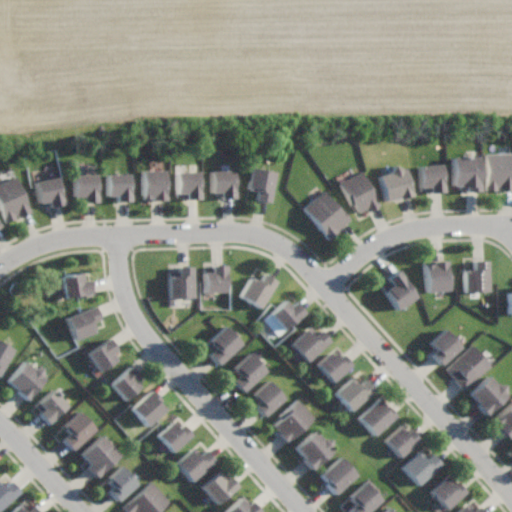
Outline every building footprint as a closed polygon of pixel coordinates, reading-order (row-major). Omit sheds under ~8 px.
[(484,153),(510,152),(511,174),(511,190),(499,190),(499,185),(496,186),(496,189),(485,189),(484,153)] [(480,191),(466,191),(466,186),(459,187),(459,185),(451,185),(450,158),(478,157),(480,191)] [(377,175),(387,171),(391,164),(400,169),(402,168),(410,194),(393,199),(393,197),(384,200),(377,175)] [(439,164),(441,191),(428,192),(428,189),(419,190),(417,166),(439,164)] [(273,172),(267,202),(254,199),(255,190),(245,188),(250,167),(273,172)] [(162,170),(163,198),(151,199),(151,196),(147,196),(147,198),(140,198),(139,170),(162,170)] [(175,171),(198,170),(198,198),(185,198),(185,196),(175,197),(175,171)] [(231,170),(232,196),(219,196),(219,191),(209,191),(209,170),(231,170)] [(359,170),(378,204),(367,210),(365,207),(357,212),(352,202),(349,204),(337,183),(359,170)] [(129,200),(116,200),(116,196),(106,196),(106,174),(129,173),(129,200)] [(71,174),(95,174),(95,201),(82,201),(82,197),(72,197),(71,174)] [(0,180),(13,175),(29,211),(17,216),(15,212),(12,213),(14,217),(4,221),(0,212),(0,180)] [(55,177),(60,203),(47,206),(46,200),(37,202),(33,181),(55,177)] [(301,205),(321,189),(336,208),(339,206),(348,217),(333,230),(334,231),(327,237),(301,205)] [(448,289),(425,290),(423,261),(446,260),(448,289)] [(485,260),(486,291),(462,291),(462,270),(472,269),(472,260),(485,260)] [(190,265),(190,296),(167,296),(167,274),(168,274),(168,270),(176,270),(176,265),(190,265)] [(224,291),(203,291),(203,268),(210,268),(210,265),(224,265),(224,291)] [(414,295),(395,308),(383,290),(385,288),(384,286),(389,283),(385,277),(397,269),(414,295)] [(86,280),(89,279),(91,295),(79,297),(78,295),(64,297),(61,276),(85,272),(86,280)] [(258,307),(237,295),(248,276),(256,281),(261,274),(273,280),(258,307)] [(284,300),(289,306),(293,303),(301,313),(277,335),(263,319),(284,300)] [(63,316),(92,306),(97,318),(89,321),(92,331),(71,338),(63,316)] [(240,342),(217,363),(207,352),(210,349),(204,342),(223,324),(240,342)] [(309,326),(315,332),(317,330),(326,340),(304,361),(301,358),(297,362),(290,355),(295,350),(288,343),(303,329),(305,330),(309,326)] [(459,346),(440,362),(431,352),(434,349),(428,341),(444,328),(459,346)] [(114,349),(113,350),(118,357),(98,370),(86,352),(107,338),(114,349)] [(0,342),(11,349),(0,368),(0,342)] [(489,365),(462,389),(443,367),(471,343),(489,365)] [(264,371),(240,391),(231,381),(237,376),(230,368),(248,353),(264,371)] [(348,364),(329,381),(313,364),(326,353),(328,355),(330,353),(335,358),(339,354),(348,364)] [(31,368),(40,368),(41,376),(44,378),(26,399),(5,381),(23,361),(31,368)] [(128,367),(137,377),(136,379),(141,384),(123,400),(109,385),(128,367)] [(505,396),(484,415),(474,404),(476,403),(467,394),(486,376),(493,384),(502,384),(502,393),(505,396)] [(371,389),(348,409),(333,391),(348,378),(349,380),(351,379),(355,384),(362,378),(371,389)] [(282,398),(262,415),(254,405),(258,402),(251,393),(267,380),(282,398)] [(52,390),(66,406),(46,423),(38,413),(42,409),(37,403),(52,390)] [(149,390),(157,400),(155,402),(162,410),(144,425),(129,407),(149,390)] [(392,417),(371,435),(355,417),(378,397),(394,415),(392,417)] [(314,418),(287,442),(272,426),(282,417),(279,415),(296,399),(314,418)] [(511,400),(511,430),(505,437),(496,427),(497,425),(491,419),(511,399),(511,400)] [(94,427),(71,448),(61,438),(68,431),(61,424),(77,409),(94,427)] [(175,428),(180,424),(189,435),(171,451),(156,434),(170,422),(175,428)] [(416,439),(397,457),(383,441),(399,425),(405,432),(408,429),(416,439)] [(320,439),(328,439),(329,449),(330,450),(309,469),(299,458),(301,456),(293,447),(312,430),(320,439)] [(118,455),(94,477),(85,467),(88,464),(79,455),(100,435),(118,455)] [(174,463),(190,448),(196,456),(202,450),(212,460),(189,480),(174,463)] [(437,464),(414,484),(399,466),(418,449),(424,457),(428,453),(437,464)] [(355,474),(334,494),(324,483),(326,482),(319,475),(339,457),(355,474)] [(135,483),(116,499),(107,489),(110,486),(106,482),(109,479),(107,476),(119,465),(135,483)] [(199,487),(218,469),(234,486),(215,504),(199,487)] [(446,475),(452,482),(453,481),(462,492),(443,509),(427,491),(446,475)] [(0,483),(2,485),(8,479),(18,490),(0,506),(0,483)] [(169,501),(156,511),(125,511),(121,507),(150,480),(169,501)] [(379,499),(364,511),(347,511),(346,510),(353,504),(346,497),(364,481),(379,499)] [(223,511),(241,495),(257,511),(256,511),(223,511)] [(28,510),(31,507),(35,511),(10,511),(22,502),(28,510)] [(479,511),(452,511),(464,502),(471,510),(474,506),(479,511)]
